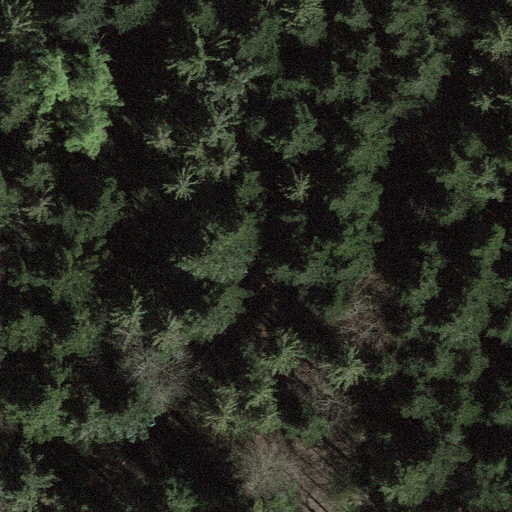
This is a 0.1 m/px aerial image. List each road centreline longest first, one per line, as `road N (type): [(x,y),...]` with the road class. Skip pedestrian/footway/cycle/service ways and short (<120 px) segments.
road 1 (track): [(324,511),(324,463),(460,0)]
road 2 (track): [(349,375),(107,72),(36,0)]
